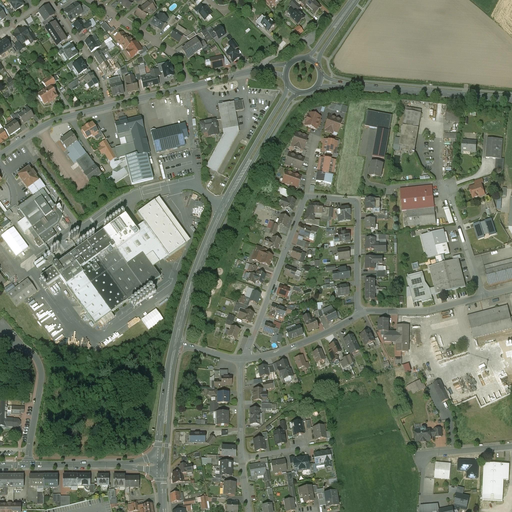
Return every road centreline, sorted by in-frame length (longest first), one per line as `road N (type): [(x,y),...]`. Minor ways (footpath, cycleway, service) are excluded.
road 1 (unknown): [(37,274),(68,325),(93,338),(110,335),(179,281),(191,236),(171,188)]
road 2 (secondary): [(320,81),(511,99)]
road 3 (residential): [(305,197),(243,360)]
road 4 (residential): [(360,314),(356,205),(305,197)]
road 5 (residential): [(28,465),(37,360),(0,334)]
road 6 (secondary): [(224,208),(175,343)]
road 7 (unclassified): [(511,446),(419,454),(421,499)]
road 8 (residential): [(188,87),(164,46),(87,0)]
road 9 (secondary): [(292,90),(224,208)]
road 10 (secondary): [(28,465),(161,465)]
road 11 (residential): [(243,360),(360,314)]
road 12 (residential): [(360,314),(425,312),(482,297)]
road 13 (secondary): [(175,343),(161,465)]
road 14 (residential): [(108,106),(102,79),(50,0)]
